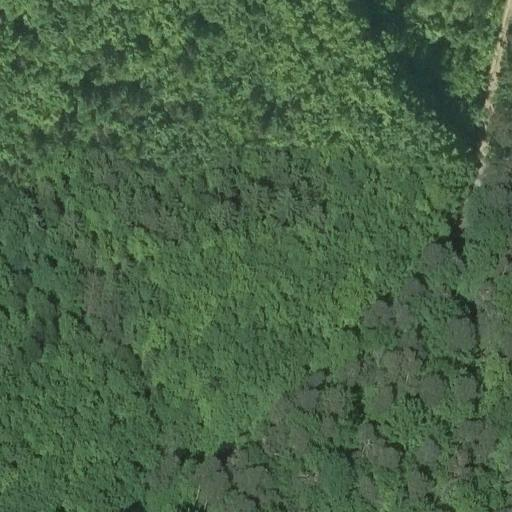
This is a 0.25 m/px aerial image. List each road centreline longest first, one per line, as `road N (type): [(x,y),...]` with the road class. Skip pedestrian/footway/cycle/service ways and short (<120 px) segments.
road 1 (track): [(464,250),(270,433),(139,511)]
road 2 (track): [(464,250),(482,451),(498,511)]
road 3 (track): [(511,6),(464,250)]
